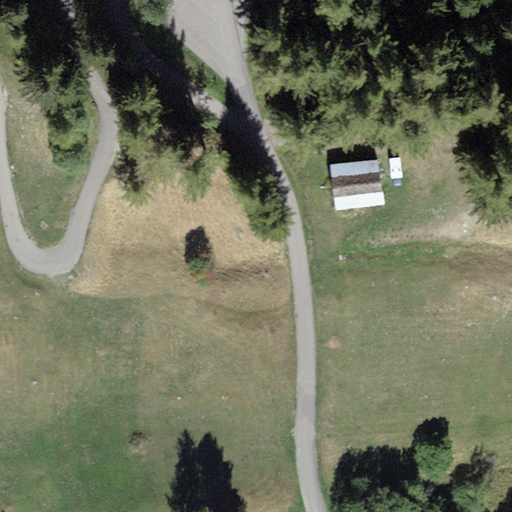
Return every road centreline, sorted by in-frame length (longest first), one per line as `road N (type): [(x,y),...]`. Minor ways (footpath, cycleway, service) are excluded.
road 1 (residential): [(68,0),(108,145),(73,247),(51,264),(32,261),(13,239),(0,168)]
road 2 (unclassified): [(248,129),(289,212),(304,313),(305,448),(317,511)]
road 3 (residential): [(248,129),(140,54),(115,0)]
road 4 (unclassified): [(221,0),(248,129)]
